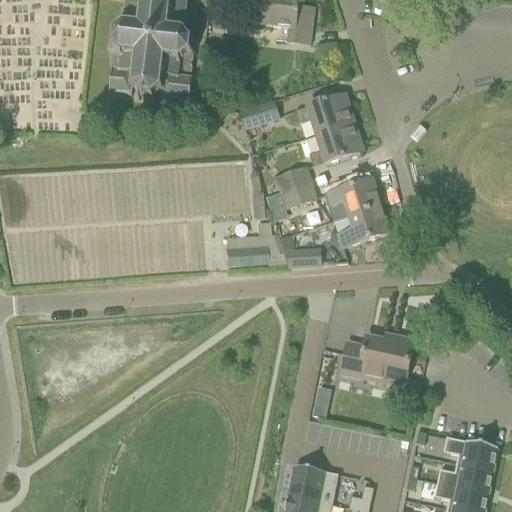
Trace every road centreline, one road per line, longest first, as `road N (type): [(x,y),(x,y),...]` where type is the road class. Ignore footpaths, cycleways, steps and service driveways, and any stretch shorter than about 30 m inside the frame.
road 1 (residential): [(321,284),(0,309)]
road 2 (residential): [(321,284),(293,455),(389,476),(382,511)]
road 3 (residential): [(430,273),(380,120)]
road 4 (residential): [(380,120),(436,83),(473,41),(485,12)]
road 5 (residential): [(380,120),(346,13),(353,0)]
